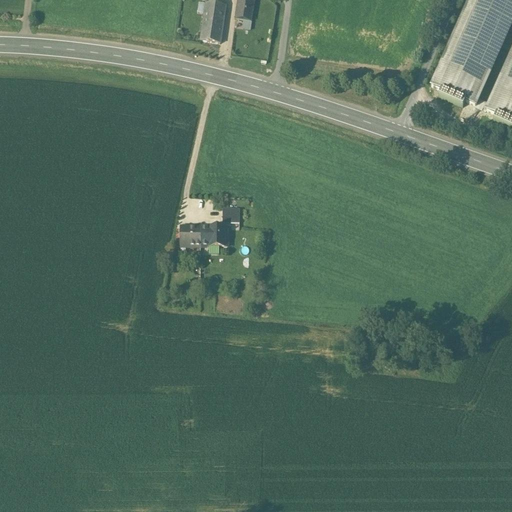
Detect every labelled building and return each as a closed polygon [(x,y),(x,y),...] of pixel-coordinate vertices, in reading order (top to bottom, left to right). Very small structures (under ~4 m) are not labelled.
[(255,0),(238,0),(236,21),(251,23),(255,0)] [(511,0),(469,0),(431,87),(432,88),(441,92),(439,98),(463,109),(466,103),(476,108),(476,107),(477,108),(511,27),(511,52),(486,112),(487,112),(496,117),(494,123),(511,130),(511,0)] [(226,8),(206,5),(204,20),(224,23),(226,8)] [(224,23),(204,20),(201,42),(220,45),(224,23)] [(240,211),(223,211),(223,225),(240,225),(240,211)] [(210,230),(182,229),(182,248),(183,248),(183,246),(191,246),(191,248),(202,249),(202,246),(209,246),(210,230)] [(226,230),(210,230),(209,246),(209,248),(228,248),(228,240),(226,240),(226,230)]
